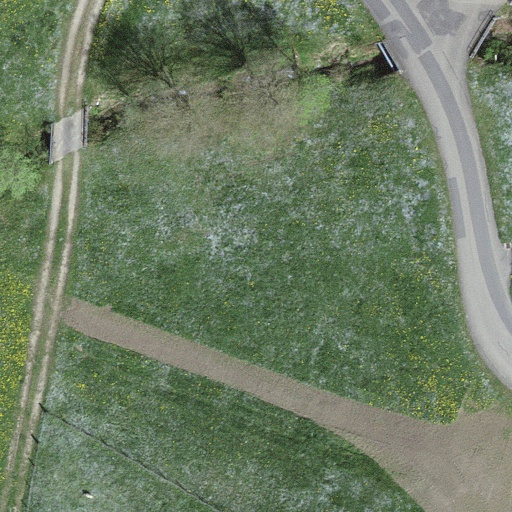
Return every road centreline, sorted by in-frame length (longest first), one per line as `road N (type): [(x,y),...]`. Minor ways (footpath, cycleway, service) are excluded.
road 1 (track): [(10,511),(92,0)]
road 2 (track): [(511,348),(489,300),(449,105),(387,0)]
